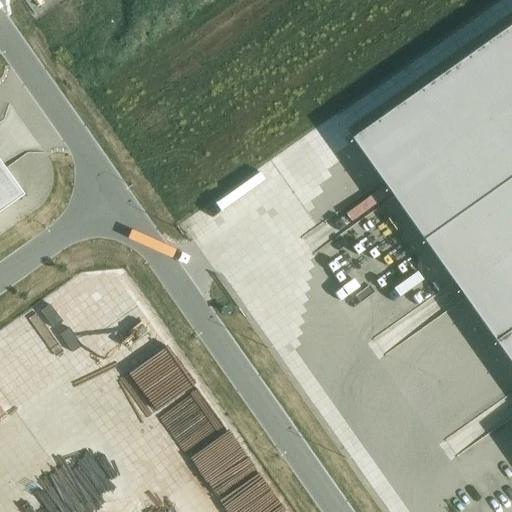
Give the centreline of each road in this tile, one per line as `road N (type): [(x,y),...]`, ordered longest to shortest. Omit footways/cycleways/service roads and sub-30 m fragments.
road 1 (unclassified): [(337,511),(116,193)]
road 2 (unclassified): [(116,193),(0,26)]
road 3 (unclassified): [(0,277),(116,193)]
